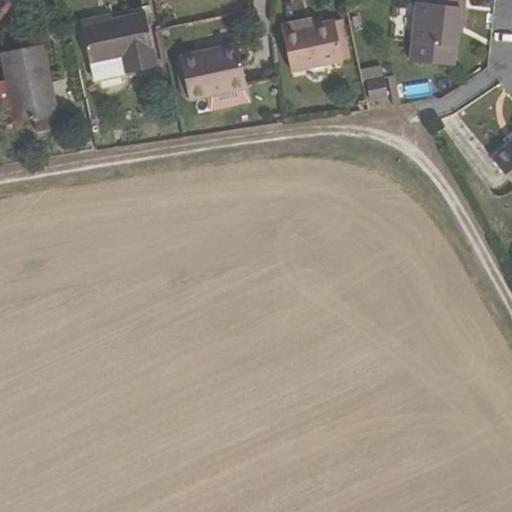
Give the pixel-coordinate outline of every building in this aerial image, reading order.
[(460,27),(464,28),(466,0),(432,0),(432,4),(418,3),(412,62),(456,66),(460,27)] [(94,81),(157,67),(146,13),(113,20),(82,27),(94,81)] [(113,20),(112,15),(81,22),(82,27),(113,20)] [(337,24),(342,44),(349,42),(345,23),(337,24)] [(295,75),(354,62),(349,42),(342,44),(337,24),(303,32),(303,29),(285,33),(295,75)] [(44,44),(0,52),(0,61),(12,123),(36,118),(58,114),(44,44)] [(230,89),(248,87),(242,46),(183,54),(190,99),(230,93),(230,89)] [(371,100),(389,97),(385,78),(367,81),(371,100)] [(61,129),(58,114),(36,118),(39,134),(61,129)] [(511,131),(511,129),(500,138),(505,143),(511,137),(511,131)] [(511,137),(505,143),(489,157),(511,183),(511,137)]
